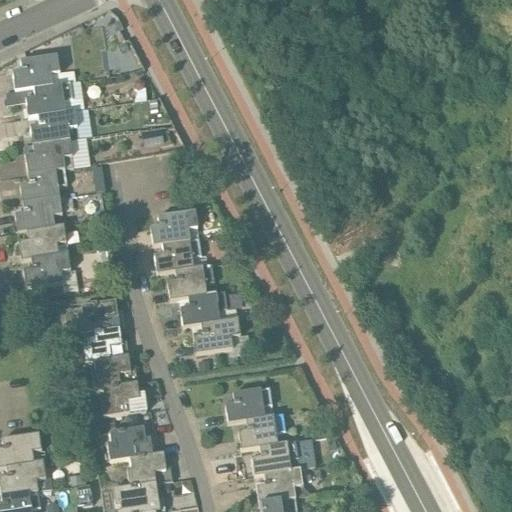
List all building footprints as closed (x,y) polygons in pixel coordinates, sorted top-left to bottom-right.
[(52,90),(51,89),(50,79),(59,77),(56,60),(19,65),(21,75),(12,76),(15,96),(33,93),(33,92),(52,90)] [(138,93),(143,91),(144,86),(141,83),(136,84),(134,89),(138,93)] [(28,122),(37,121),(37,120),(65,116),(63,105),(72,104),(70,86),(51,89),(52,90),(33,92),(33,93),(34,102),(25,103),(28,122)] [(156,103),(149,103),(149,111),(157,110),(156,103)] [(29,131),(32,149),(69,144),(78,143),(74,114),(65,116),(37,120),(37,121),(38,129),(29,131)] [(163,132),(152,134),(154,148),(165,146),(163,132)] [(73,172),(69,144),(32,149),(33,159),(24,160),(27,179),(64,173),(64,174),(73,172)] [(19,189),(22,208),(59,202),(57,191),(66,190),(64,174),(64,173),(27,179),(28,188),(19,189)] [(104,181),(94,183),(96,196),(106,194),(104,181)] [(54,231),(52,221),(61,219),(59,202),(22,208),(23,217),(14,218),(17,237),(26,236),(54,231)] [(189,245),(189,244),(187,234),(197,233),(194,215),(157,220),(158,230),(149,231),(152,250),(161,249),(189,245)] [(58,259),(56,248),(65,247),(63,230),(54,231),(26,236),(27,245),(18,246),(21,265),(30,264),(58,259)] [(156,278),(174,276),(174,275),(193,273),(193,272),(191,262),(201,260),(198,243),(189,244),(189,245),(161,249),(162,258),(153,259),(156,278)] [(112,252),(100,254),(102,268),(114,267),(112,252)] [(30,264),(31,273),(22,274),(25,293),(62,288),(61,276),(70,275),(67,257),(58,259),(30,264)] [(231,260),(232,267),(241,265),(240,258),(231,260)] [(166,286),(169,305),(187,302),(206,299),(204,288),(214,287),(211,270),(193,272),(193,273),(174,275),(174,276),(175,285),(166,286)] [(200,329),(219,326),(219,325),(218,315),(227,314),(224,296),(206,299),(187,302),(188,311),(179,313),(182,332),(200,329)] [(81,339),(85,338),(84,337),(119,332),(119,334),(124,333),(121,315),(116,316),(115,305),(80,309),(82,320),(78,321),(81,339)] [(250,311),(251,321),(263,320),(262,310),(250,311)] [(200,329),(201,338),(192,339),(195,358),(232,353),(231,342),(240,340),(237,323),(219,325),(219,326),(200,329)] [(84,367),(93,365),(128,360),(125,343),(120,344),(119,334),(119,332),(84,337),(85,338),(86,348),(82,349),(84,367)] [(102,393),(102,392),(137,387),(134,370),(129,370),(128,360),(93,365),(95,376),(91,376),(93,394),(102,393)] [(210,364),(197,365),(198,374),(211,373),(210,364)] [(102,392),(102,393),(104,403),(100,403),(102,421),(146,415),(143,397),(138,398),(137,387),(102,392)] [(227,428),(245,425),(245,424),(264,422),(263,421),(262,411),(271,410),(269,392),(232,398),(233,407),(224,409),(227,428)] [(303,424),(313,423),(312,414),(302,415),(303,424)] [(143,417),(133,418),(134,427),(144,425),(143,417)] [(258,451),(277,448),(275,437),(284,436),(282,418),(263,421),(264,422),(245,424),(245,425),(246,434),(237,435),(240,454),(258,451)] [(106,448),(109,466),(129,463),(129,462),(152,459),(150,442),(145,443),(143,432),(108,436),(110,447),(106,448)] [(335,437),(325,439),(329,454),(339,452),(335,437)] [(0,453),(0,471),(5,471),(33,467),(31,457),(40,455),(38,438),(34,438),(1,443),(3,453),(0,453)] [(258,451),(260,460),(251,462),(254,481),(263,479),(262,479),(290,475),(290,474),(289,464),(298,463),(295,445),(277,448),(258,451)] [(130,473),(126,473),(129,490),(155,486),(155,488),(172,485),(170,468),(164,468),(163,457),(152,459),(129,462),(129,463),(130,473)] [(0,498),(0,501),(37,495),(52,493),(50,481),(45,482),(43,466),(33,467),(5,471),(7,481),(0,481),(0,498)] [(264,488),(255,490),(258,509),(294,503),(293,492),(302,490),(299,473),(290,474),(290,475),(262,479),(263,479),(264,488)] [(83,479),(71,480),(72,489),(84,488),(83,479)] [(119,511),(164,511),(162,497),(157,498),(155,488),(155,486),(129,490),(121,491),(122,502),(118,503),(119,511)] [(91,497),(90,489),(76,491),(77,499),(91,497)] [(0,511),(35,511),(40,511),(37,495),(0,501),(2,510),(0,509),(0,511)] [(295,511),(294,503),(258,509),(258,511),(295,511)]
